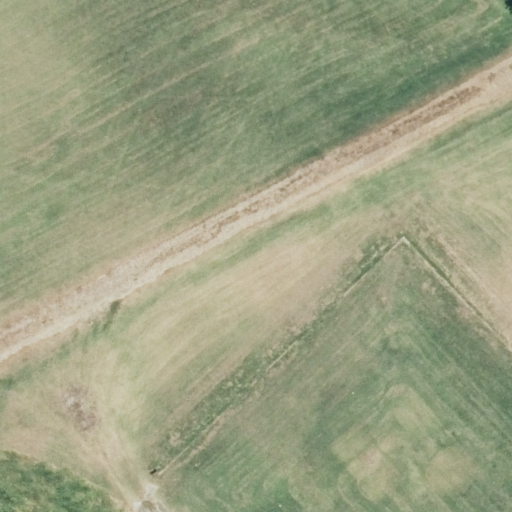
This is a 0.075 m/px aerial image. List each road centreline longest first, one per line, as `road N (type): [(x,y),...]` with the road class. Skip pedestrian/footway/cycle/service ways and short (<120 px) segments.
road 1 (track): [(0,342),(396,122),(511,67)]
road 2 (track): [(102,511),(0,409)]
